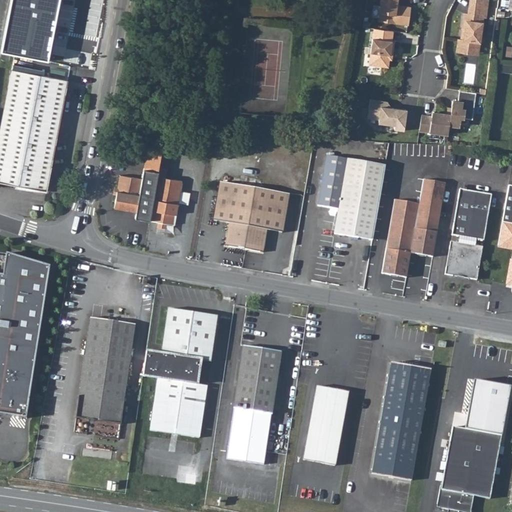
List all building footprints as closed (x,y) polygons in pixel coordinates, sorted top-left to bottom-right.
[(61,0),(11,0),(1,54),(48,63),(61,0)] [(376,0),(374,16),(404,20),(407,2),(392,0),(376,0)] [(483,0),(464,0),(463,9),(460,9),(457,24),(460,25),(459,36),(454,35),(452,47),(465,49),(467,37),(475,39),(479,13),(481,13),(483,0)] [(389,26),(370,24),(364,60),(384,63),(385,55),(388,55),(390,37),(388,36),(389,26)] [(475,39),(467,37),(465,49),(473,51),(475,39)] [(70,82),(14,71),(0,141),(0,181),(49,191),(70,82)] [(475,92),(458,91),(458,100),(451,99),(450,115),(430,113),(428,133),(446,135),(447,127),(458,128),(459,119),(472,120),(475,92)] [(404,130),(407,109),(387,106),(388,100),(371,98),(368,117),(379,118),(379,122),(395,124),(395,128),(404,130)] [(140,178),(119,175),(113,207),(135,211),(133,217),(149,220),(156,176),(157,166),(160,144),(144,148),(140,178)] [(337,209),(344,159),(326,157),(319,206),(337,209)] [(337,209),(334,233),(371,239),(382,165),(344,159),(337,209)] [(165,167),(157,166),(156,176),(164,177),(165,167)] [(157,224),(166,225),(166,222),(174,223),(180,179),(164,177),(156,176),(149,220),(157,221),(157,224)] [(432,254),(442,179),(419,176),(416,201),(391,198),(381,273),(407,277),(410,251),(432,254)] [(224,244),(263,249),(267,226),(281,228),(287,190),(217,180),(213,218),(227,220),(224,244)] [(500,218),(511,220),(511,182),(505,182),(500,218)] [(458,234),(457,240),(473,243),(474,237),(482,238),(487,192),(454,187),(449,233),(458,234)] [(511,255),(507,281),(511,281),(511,220),(500,218),(497,242),(511,244),(511,255)] [(457,240),(447,238),(444,273),(456,275),(456,277),(464,278),(464,276),(477,278),(481,245),(473,243),(457,240)] [(0,413),(28,418),(51,266),(8,253),(4,274),(0,273),(0,413)] [(151,432),(200,439),(208,387),(183,383),(187,359),(210,362),(216,318),(167,311),(161,355),(146,353),(142,379),(158,380),(151,432)] [(135,323),(91,317),(77,418),(121,424),(135,323)] [(267,463),(273,414),(282,351),(244,346),(235,409),(228,458),(267,463)] [(432,367),(393,362),(374,473),(413,479),(432,367)] [(349,390),(316,385),(304,460),(337,465),(349,390)] [(474,511),(477,494),(491,496),(502,433),(453,425),(439,507),(472,511),(474,511)]
